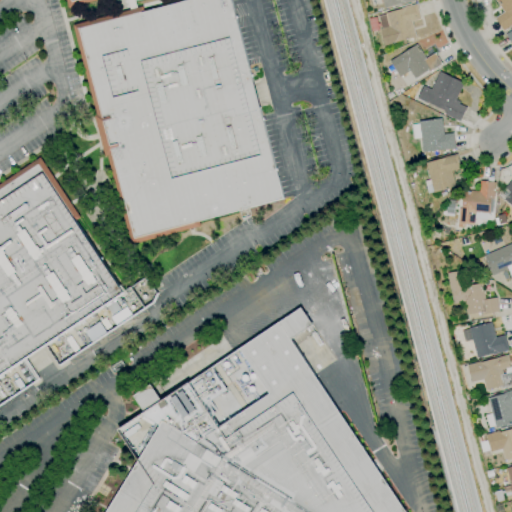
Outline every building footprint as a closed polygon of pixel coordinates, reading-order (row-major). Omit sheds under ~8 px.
[(98,0),(68,8),(65,0),(98,0)] [(93,115),(97,114),(72,25),(143,6),(145,11),(186,0),(230,0),(285,197),(199,221),(200,226),(132,245),(107,156),(105,157),(93,115)] [(384,8),(381,0),(415,0),(400,4),(384,8)] [(511,25),(504,31),(495,18),(503,12),(494,0),(511,0),(511,25)] [(383,45),(379,29),(381,29),(380,27),(378,27),(379,30),(371,32),(368,19),(376,17),(377,23),(379,23),(378,16),(386,14),(385,13),(401,9),(401,8),(416,4),(420,20),(411,22),(415,37),(408,39),(408,37),(406,38),(406,39),(394,42),(394,43),(383,45)] [(511,47),(511,28),(503,33),(511,48),(511,47)] [(414,79),(409,71),(400,77),(389,61),(417,44),(423,53),(431,48),(442,64),(429,72),(427,70),(414,79)] [(459,122),(444,114),(446,111),(427,102),(427,103),(417,98),(423,86),(431,89),(439,72),(463,84),(455,99),(460,102),(459,104),(466,107),(459,122)] [(419,124),(418,121),(441,118),(443,134),(453,133),(455,148),(439,151),(438,150),(422,152),(421,138),(419,124)] [(421,138),(413,139),(411,125),(419,124),(421,138)] [(430,180),(425,163),(441,158),(457,154),(461,169),(451,172),(456,187),(448,189),(433,193),(433,192),(430,180)] [(80,218),(74,221),(118,286),(121,285),(125,291),(0,375),(0,183),(39,157),(80,218)] [(433,192),(428,194),(424,181),(430,180),(433,192)] [(511,207),(503,199),(509,192),(505,188),(511,180),(511,207)] [(489,213),(475,212),(473,224),(458,223),(459,208),(461,208),(463,190),(479,191),(480,181),(495,183),(494,199),(490,198),(489,213)] [(360,244),(353,217),(361,215),(367,242),(360,244)] [(511,277),(511,278),(508,269),(492,276),(483,255),(511,244),(511,246),(511,277)] [(368,272),(363,252),(371,250),(376,270),(368,272)] [(469,322),(468,315),(467,315),(464,302),(452,304),(447,273),(462,270),(465,286),(482,283),(485,299),(497,297),(499,311),(492,313),(493,318),(469,322)] [(376,303),(369,277),(377,275),(383,301),(376,303)] [(349,315),(342,292),(351,289),(351,288),(356,287),(362,312),(349,315)] [(133,396),(150,384),(152,387),(177,370),(180,375),(155,392),(161,401),(257,337),(252,330),(278,312),(283,320),(300,307),(312,324),(290,339),(406,511),(105,511),(138,460),(118,431),(144,413),(133,396)] [(477,358),(469,328),(491,322),(495,337),(504,335),(508,351),(493,355),(493,354),(477,358)] [(460,332),(469,330),(472,341),(463,343),(460,332)] [(501,386),(485,390),(483,379),(471,382),(466,365),(480,361),(480,362),(496,358),(508,355),(510,363),(508,364),(509,367),(501,369),(502,375),(498,376),(501,386)] [(502,375),(511,372),(511,385),(501,388),(501,386),(498,376),(502,375)] [(491,414),(487,398),(503,394),(502,393),(511,390),(511,423),(495,428),(494,426),(491,414)] [(494,426),(488,428),(485,415),(491,414),(494,426)] [(487,441),(485,434),(499,431),(499,432),(511,429),(511,458),(504,460),(501,449),(490,452),(489,450),(487,441)] [(489,450),(482,452),(479,443),(487,441),(489,450)] [(501,491),(504,490),(503,487),(510,485),(506,468),(511,466),(511,498),(506,500),(504,493),(502,494),(501,491)] [(502,494),(503,501),(496,502),(494,492),(501,490),(501,491),(502,494)]
